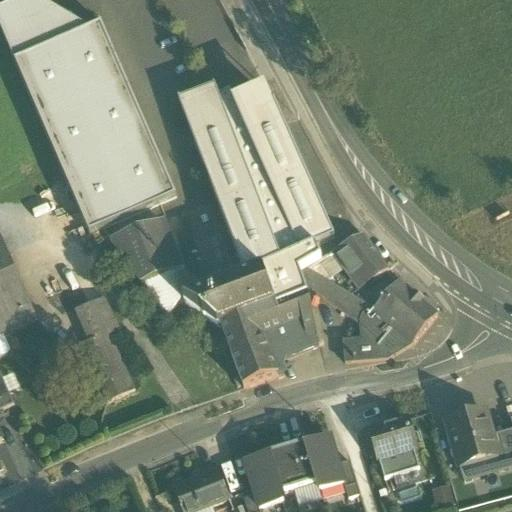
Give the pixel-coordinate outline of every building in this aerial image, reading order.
[(31,0),(0,13),(0,31),(15,66),(88,34),(32,0),(31,0)] [(54,156),(89,238),(155,210),(176,200),(102,28),(88,34),(15,66),(54,156)] [(303,285),(300,277),(293,258),(315,249),(334,240),(274,109),(273,109),(265,90),(232,105),(231,103),(232,102),(230,97),(219,101),(217,96),(181,110),(246,283),(263,276),(275,309),(308,301),(307,297),(303,285)] [(142,288),(155,307),(178,298),(187,295),(180,274),(161,225),(110,244),(112,247),(114,250),(121,260),(142,288)] [(356,286),(365,287),(371,282),(374,286),(390,273),(363,240),(333,257),(345,272),(356,286)] [(0,339),(3,338),(35,324),(36,324),(0,241),(0,339)] [(322,264),(315,249),(293,258),(300,277),(307,273),(322,264)] [(333,257),(322,264),(307,273),(329,285),(345,272),(333,257)] [(303,285),(361,328),(363,333),(369,336),(376,338),(369,346),(388,362),(413,348),(374,315),(376,312),(329,285),(307,273),(300,277),(303,285)] [(183,306),(224,336),(275,309),(263,276),(246,283),(227,290),(224,282),(215,285),(218,293),(183,306)] [(374,315),(413,348),(438,319),(399,285),(376,312),(374,315)] [(178,298),(155,307),(166,322),(182,304),(178,298)] [(98,389),(106,407),(135,394),(109,338),(119,333),(119,332),(105,303),(105,302),(105,301),(76,314),(77,315),(90,345),(77,351),(78,352),(95,389),(95,390),(98,389)] [(308,301),(275,309),(224,336),(223,337),(244,392),(278,380),(274,361),(318,346),(314,326),(308,301)] [(0,361),(12,357),(3,338),(0,339),(0,361)] [(274,361),(278,380),(285,378),(283,365),(320,353),(318,346),(274,361)] [(345,366),(388,362),(369,346),(343,348),(345,366)] [(14,377),(1,383),(7,396),(8,398),(21,393),(14,377)] [(0,445),(2,445),(0,439),(0,413),(13,408),(8,398),(7,396),(0,399),(0,445)] [(447,426),(459,469),(497,459),(498,458),(492,440),(492,439),(485,415),(471,419),(470,417),(457,421),(457,423),(447,426)] [(378,463),(413,452),(414,452),(409,437),(411,436),(407,424),(369,435),(378,463)] [(497,459),(499,466),(511,462),(511,433),(492,439),(492,440),(498,458),(497,459)] [(330,443),(308,449),(317,487),(319,494),(320,494),(344,487),(338,468),(330,443)] [(307,489),(317,487),(308,449),(307,446),(304,446),(304,447),(270,458),(270,457),(267,458),(268,461),(281,497),(291,495),(307,490),(307,489)] [(413,452),(378,463),(385,483),(390,482),(415,474),(419,473),(413,452)] [(497,459),(459,469),(459,470),(464,486),(511,472),(511,462),(499,466),(497,459)] [(260,511),(284,505),(281,497),(268,461),(246,468),(254,494),(259,511),(260,511)] [(344,487),(349,502),(360,499),(349,465),(338,468),(344,487)] [(175,492),(182,511),(206,511),(229,503),(216,471),(204,476),(206,480),(175,492)] [(419,485),(415,474),(390,482),(394,492),(419,485)] [(320,494),(319,494),(317,487),(307,489),(307,490),(291,495),(296,511),(301,511),(324,505),(320,494)] [(451,489),(431,494),(436,511),(445,511),(457,509),(451,489)] [(242,497),(246,511),(259,511),(254,494),(242,497)]
